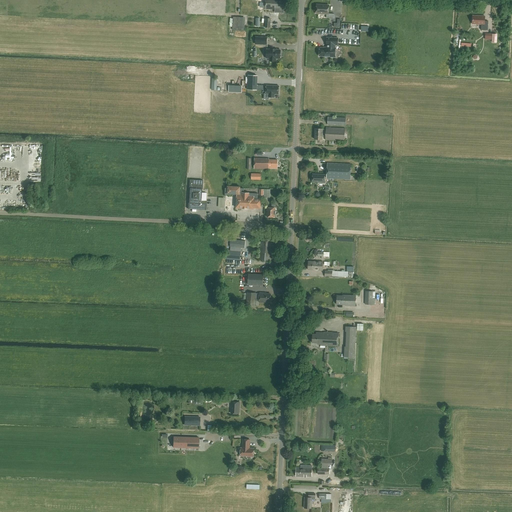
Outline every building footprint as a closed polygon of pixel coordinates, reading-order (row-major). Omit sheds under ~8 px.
[(285,9),(285,0),(265,0),(265,9),(279,10),(279,8),(285,9)] [(317,5),(316,13),(327,14),(327,18),(334,18),(334,14),(329,14),(329,5),(317,5)] [(481,30),(488,30),(488,21),(485,21),(485,16),(473,15),(472,24),(481,24),(481,30)] [(327,37),(326,45),(328,45),(328,48),(324,47),(324,48),(320,48),(319,56),(324,56),(324,57),(335,57),(336,48),(335,48),(335,45),(338,45),(338,38),(327,37)] [(267,49),(266,58),(270,58),(270,61),(276,62),(276,58),(280,59),(280,56),(282,56),(282,52),(281,52),(281,50),(276,50),(276,49),(270,49),(270,50),(267,49)] [(257,90),(257,76),(248,75),(248,89),(257,90)] [(275,94),(279,94),(279,86),(267,85),(266,94),(269,94),(269,97),(274,97),(275,94)] [(346,126),(346,118),(328,117),(328,125),(346,126)] [(345,141),(345,129),(326,127),(326,130),(323,130),(323,129),(315,128),(314,139),(323,140),(323,135),(326,135),(325,140),(345,141)] [(28,164),(57,163),(57,146),(0,143),(0,209),(27,211),(28,164)] [(277,168),(277,160),(269,159),(269,158),(254,158),(254,169),(269,169),(269,168),(277,168)] [(351,164),(327,163),(327,178),(330,178),(330,181),(333,181),(333,179),(350,179),(351,164)] [(324,183),(325,175),(313,174),(312,182),(324,183)] [(206,210),(206,201),(201,201),(202,189),(203,180),(190,180),(189,188),(190,188),(189,203),(188,203),(188,209),(206,210)] [(249,193),(244,193),(244,188),(240,188),(240,187),(227,186),(227,188),(225,188),(225,196),(226,196),(227,195),(227,194),(237,194),(236,208),(243,208),(247,208),(253,208),(260,208),(261,199),(258,199),(258,194),(249,193)] [(259,195),(264,195),(264,200),(270,200),(270,189),(264,189),(264,190),(259,189),(259,195)] [(275,217),(276,208),(275,208),(276,204),(272,203),(272,208),(267,207),(267,217),(275,217)] [(231,239),(230,246),(241,247),(242,240),(231,239)] [(272,261),(273,249),(271,249),(272,240),(262,239),(262,242),(260,242),(260,248),(259,248),(258,260),(272,261)] [(227,250),(226,259),(240,260),(241,251),(227,250)] [(323,270),(323,262),(308,261),(308,270),(323,270)] [(248,284),(258,285),(258,275),(248,274),(248,284)] [(270,302),(271,294),(264,294),(264,293),(260,293),(259,298),(255,298),(256,293),(248,292),(247,305),(255,306),(255,301),(259,301),(259,302),(265,302),(270,302)] [(355,306),(356,295),(343,295),(337,295),(337,304),(345,305),(345,306),(355,306)] [(355,357),(356,327),(345,326),(345,332),(346,332),(346,346),(344,346),(344,357),(355,357)] [(338,346),(339,333),(320,332),(318,332),(317,334),(313,334),(312,343),(317,343),(317,344),(320,344),(320,345),(338,346)] [(231,407),(231,413),(239,414),(239,407),(239,402),(231,402),(231,407)] [(199,425),(199,417),(184,416),(184,425),(199,425)] [(199,448),(199,438),(174,437),(173,448),(199,448)] [(254,456),(254,448),(249,448),(250,440),(243,439),(242,448),(241,448),(241,450),(240,451),(239,453),(240,454),(240,456),(247,456),(254,456)] [(311,477),(312,468),(312,465),(301,465),(301,468),(296,467),(296,476),(311,477)]
